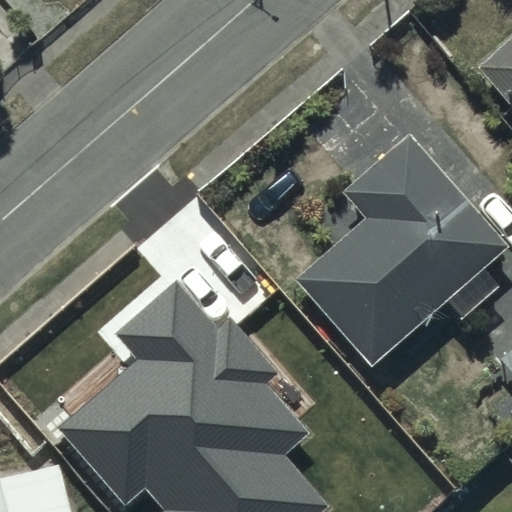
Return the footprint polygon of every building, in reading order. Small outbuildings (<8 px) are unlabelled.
[(511,41),(476,73),(511,114),(511,41)] [(362,222),(290,285),(369,374),(447,306),(461,322),(496,291),(482,275),(505,254),(406,141),(340,198),(362,222)] [(138,359),(57,428),(127,508),(147,491),(163,509),(160,511),(324,511),(329,508),(282,454),(309,430),(268,383),(279,372),(231,318),(218,330),(176,282),(116,334),(138,359)] [(511,352),(499,363),(511,377),(511,352)] [(371,416),(332,452),(388,511),(397,511),(431,481),(371,416)] [(0,511),(64,511),(54,472),(0,485),(0,511)]
